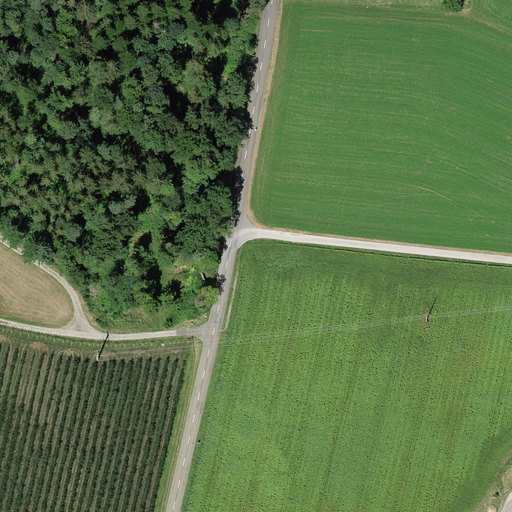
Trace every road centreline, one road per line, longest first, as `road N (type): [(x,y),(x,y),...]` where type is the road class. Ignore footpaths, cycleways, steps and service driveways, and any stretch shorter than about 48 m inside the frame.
road 1 (unclassified): [(172,511),(272,0)]
road 2 (track): [(233,228),(511,260)]
road 3 (track): [(213,331),(115,338),(0,322)]
road 4 (track): [(80,335),(75,300),(62,280),(0,236)]
